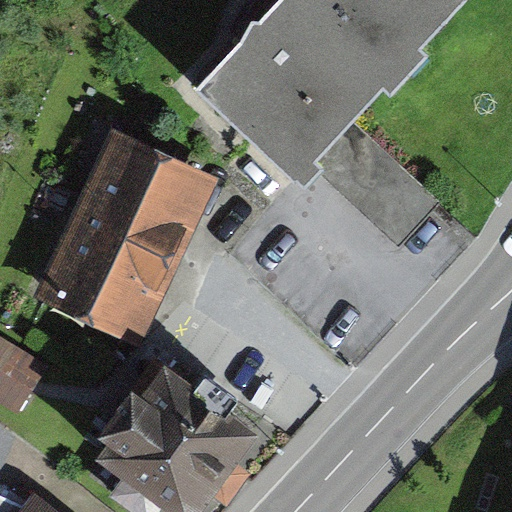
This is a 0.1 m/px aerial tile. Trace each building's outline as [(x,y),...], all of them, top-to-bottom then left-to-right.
[(238,46),(193,95),(303,195),(314,185),(322,178),(313,170),(354,126),(383,96),(291,0),(281,0),(257,25),(244,22),(238,46)] [(291,0),(383,96),(389,103),(426,65),(421,58),(468,3),(464,0),(291,0)] [(354,126),(313,170),(322,178),(356,210),(399,249),(440,205),(354,126)] [(222,180),(118,132),(41,298),(145,346),(222,180)] [(6,337),(0,346),(0,394),(27,411),(54,367),(6,337)] [(161,363),(89,457),(120,480),(109,494),(132,511),(158,511),(160,510),(162,511),(199,511),(214,493),(230,506),(255,473),(239,461),(257,436),(161,363)] [(63,511),(36,493),(22,511),(63,511)]
